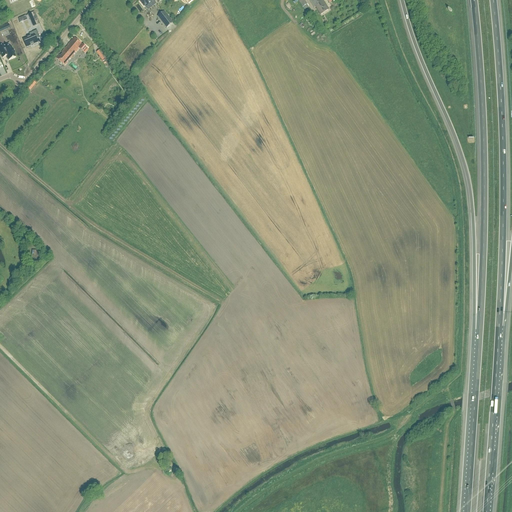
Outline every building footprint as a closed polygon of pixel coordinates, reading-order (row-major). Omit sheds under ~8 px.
[(142,0),(140,2),(145,9),(156,0),(155,0),(142,0)] [(297,3),(301,8),(301,10),(304,8),(304,9),(308,7),(307,5),(304,0),(299,0),(298,1),(299,2),(297,3)] [(308,0),(314,8),(315,8),(320,16),(329,10),(322,0),(308,0)] [(173,23),(164,11),(158,17),(167,28),(173,23)] [(34,13),(28,15),(31,22),(37,19),(34,13)] [(30,37),(23,40),(27,48),(38,43),(36,39),(40,38),(37,31),(29,34),(30,37)] [(59,56),(56,59),(65,66),(80,49),(85,54),(88,50),(74,39),(62,53),(63,54),(61,57),(59,56)] [(15,58),(11,47),(5,50),(3,46),(0,47),(0,53),(2,57),(6,56),(8,61),(15,58)] [(71,79),(66,75),(66,74),(61,80),(67,84),(71,79)]
